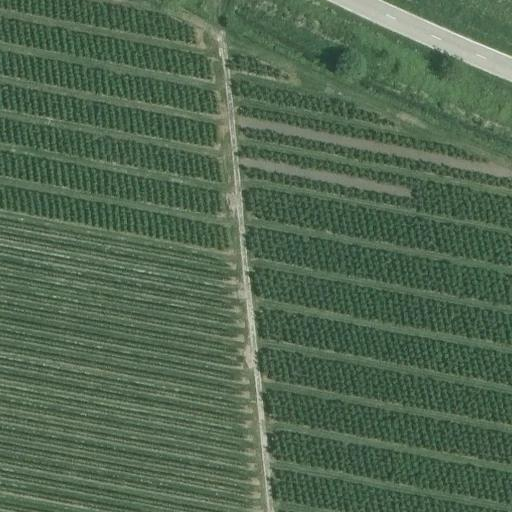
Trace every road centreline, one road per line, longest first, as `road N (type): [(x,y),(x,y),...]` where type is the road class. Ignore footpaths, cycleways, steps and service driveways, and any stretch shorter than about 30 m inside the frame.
road 1 (track): [(218,10),(271,511)]
road 2 (tertiary): [(511,71),(349,0)]
